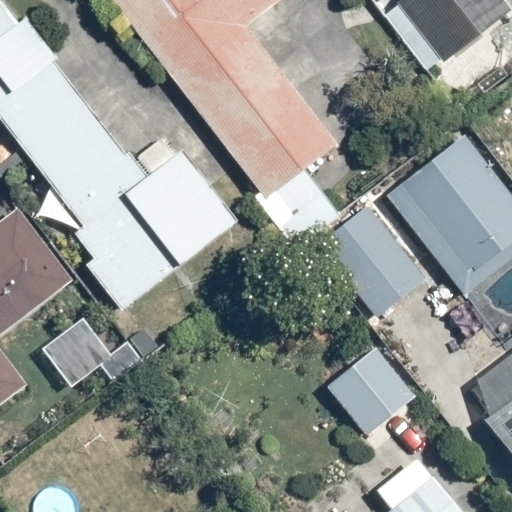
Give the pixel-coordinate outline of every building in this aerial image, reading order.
[(0,0),(0,129),(77,227),(70,232),(93,260),(84,267),(120,312),(234,222),(166,135),(129,165),(49,64),(53,60),(4,0),(0,0)] [(89,0),(116,34),(124,28),(129,24),(263,200),(261,202),(298,248),(338,216),(301,170),(334,145),(243,26),(277,0),(89,0)] [(511,0),(445,0),(471,34),(511,3),(511,0)] [(447,313),(464,300),(511,263),(511,194),(464,132),(383,194),(451,283),(434,295),(447,313)] [(422,280),(364,206),(316,243),(374,317),(422,280)] [(0,403),(24,385),(0,353),(0,333),(69,281),(15,210),(0,220),(0,403)] [(511,350),(474,379),(445,340),(423,311),(384,341),(454,433),(477,416),(511,462),(511,350)] [(86,412),(130,378),(146,366),(125,338),(109,350),(83,316),(39,350),(86,412)] [(411,397),(369,343),(321,381),(363,435),(411,397)] [(458,511),(428,475),(382,511),(458,511)]
